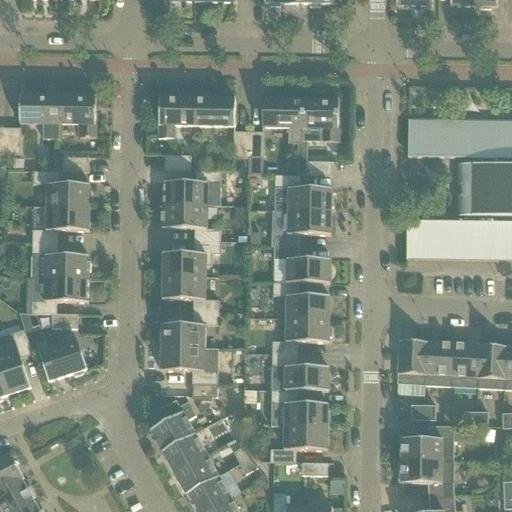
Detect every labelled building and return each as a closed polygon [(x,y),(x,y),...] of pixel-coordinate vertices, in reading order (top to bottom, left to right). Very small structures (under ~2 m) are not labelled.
[(306,0),(264,0),(265,6),(270,6),(270,9),(280,9),(280,6),(307,6),(306,0)] [(340,0),(306,0),(307,6),(310,6),(310,10),(320,10),(320,7),(341,7),(340,0)] [(396,0),(397,8),(431,9),(431,0),(396,0)] [(450,0),(451,9),(474,10),(474,0),(450,0)] [(497,0),(474,0),(474,10),(479,10),(479,11),(491,12),(491,10),(498,10),(497,0)] [(20,118),(20,126),(43,127),(43,142),(60,142),(60,127),(62,127),(62,99),(20,98),(20,118)] [(62,99),(62,127),(80,127),(80,141),(96,141),(96,100),(62,99)] [(193,129),(194,101),(160,100),(159,142),(175,142),(175,129),(193,129)] [(236,102),(194,101),(193,129),(235,130),(236,102)] [(305,131),(305,103),(263,102),(263,130),(289,131),(289,147),(302,147),(302,131),(305,131)] [(303,131),(302,144),(339,145),(339,103),(305,103),(305,131),(303,131)] [(511,123),(409,122),(408,160),(463,161),(463,167),(457,167),(457,187),(463,187),(463,198),(457,198),(457,218),(462,218),(462,224),(407,224),(407,262),(511,263),(511,123)] [(21,131),(6,131),(6,157),(21,157),(21,131)] [(248,161),(249,135),(234,134),(233,161),(248,161)] [(264,135),(249,135),(248,161),(263,161),(264,135)] [(191,158),(165,158),(164,172),(191,173),(191,158)] [(63,175),(89,175),(89,161),(63,160),(63,175)] [(306,164),(306,179),(332,179),(332,165),(306,164)] [(164,185),(164,208),(207,209),(221,209),(221,186),(221,173),(216,173),(196,173),(196,185),(164,185)] [(47,187),(47,210),(90,211),(90,206),(92,206),(92,194),(90,194),(90,187),(59,187),(59,174),(34,174),(34,187),(47,187)] [(275,191),(275,214),(331,215),(332,210),(334,210),(334,198),(332,198),(332,192),(300,191),(300,179),(275,178),(275,191)] [(207,232),(207,209),(164,208),(164,216),(162,216),(162,224),(164,224),(163,231),(195,232),(195,244),(220,245),(220,232),(207,232)] [(89,234),(90,211),(47,210),(46,233),(33,233),(33,246),(58,246),(58,234),(89,234)] [(331,238),(331,215),(275,214),(274,250),(299,250),(299,238),(331,238)] [(163,256),(163,279),(206,280),(206,268),(212,269),(212,257),(220,257),(220,245),(195,244),(195,256),(163,256)] [(33,246),(32,281),(46,281),(89,282),(89,274),(91,274),(91,266),(89,266),(89,259),(58,258),(58,246),(33,246)] [(299,263),(299,250),(274,250),(274,262),(287,262),(287,286),(299,287),(331,287),(331,263),(299,263)] [(206,303),(206,280),(163,279),(163,284),(161,284),(160,296),(162,296),(162,303),(194,303),(194,315),(219,316),(219,303),(206,303)] [(88,305),(89,282),(46,281),(45,304),(31,304),(31,317),(52,317),(57,317),(57,305),(88,305)] [(299,299),(299,287),(287,286),(273,286),(273,299),(287,299),(286,322),(330,323),(330,299),(299,299)] [(219,329),(219,316),(194,315),(193,328),(162,327),(162,333),(159,333),(159,344),(162,344),(162,350),(205,351),(205,328),(219,329)] [(78,317),(57,317),(52,317),(52,331),(78,332),(78,317)] [(330,329),(330,323),(286,322),(286,345),(273,345),(272,357),(298,357),(298,345),(329,346),(329,340),(333,340),(333,329),(330,329)] [(17,349),(0,355),(0,371),(9,398),(31,390),(21,361),(33,357),(25,332),(13,337),(17,349)] [(36,345),(42,365),(49,384),(74,376),(75,379),(85,376),(84,373),(87,372),(78,343),(48,353),(45,342),(36,345)] [(424,388),(427,345),(400,344),(398,387),(424,388)] [(451,390),(453,346),(427,345),(424,388),(451,390)] [(477,391),(480,348),(453,346),(451,390),(477,391)] [(504,393),(506,349),(480,348),(477,391),(504,393)] [(162,350),(161,374),(193,374),(192,387),(218,387),(218,352),(205,351),(162,350)] [(328,394),(329,370),(298,370),(298,357),(272,357),(272,394),(297,394),(328,394)] [(9,398),(0,371),(0,403),(3,403),(2,400),(9,398)] [(218,400),(218,387),(192,387),(192,400),(218,400)] [(244,394),(244,388),(231,388),(231,399),(244,399),(244,394)] [(256,394),(244,394),(244,406),(256,406),(256,394)] [(272,394),(271,429),(285,430),(328,430),(328,425),(330,425),(330,413),(328,413),(329,407),(297,406),(297,394),(272,394)] [(160,427),(150,432),(162,454),(162,455),(195,436),(188,423),(196,419),(188,404),(180,409),(176,403),(160,411),(160,427)] [(423,423),(424,408),(412,408),(411,423),(423,423)] [(436,409),(424,408),(423,423),(435,423),(436,409)] [(244,425),(244,423),(244,411),(244,409),(232,416),(239,428),(244,425)] [(476,430),(476,415),(464,415),(464,430),(476,430)] [(488,416),(476,415),(476,430),(488,430),(488,416)] [(511,431),(511,416),(503,417),(503,432),(511,431)] [(454,465),(454,430),(429,429),(428,442),(402,442),(401,464),(454,465)] [(328,454),(328,430),(285,430),(284,453),(271,452),(271,465),(296,466),(296,453),(328,454)] [(174,476),(207,458),(195,436),(162,455),(174,476)] [(233,455),(240,467),(250,461),(242,450),(233,455)] [(0,461),(0,492),(23,479),(10,456),(0,461)] [(186,497),(219,479),(207,458),(174,476),(186,497)] [(258,471),(250,461),(240,467),(246,477),(258,471)] [(429,501),(454,500),(453,486),(454,465),(401,464),(401,467),(400,467),(400,466),(399,466),(398,484),(400,484),(400,483),(401,483),(401,486),(428,487),(429,501)] [(328,479),(328,466),(303,466),(302,479),(328,479)] [(24,480),(23,479),(0,492),(0,511),(18,511),(34,504),(32,500),(35,499),(30,489),(27,491),(22,482),(24,480)] [(194,511),(209,511),(231,500),(219,479),(186,497),(186,498),(187,497),(194,511)] [(309,511),(286,510),(286,497),(274,496),(273,511),(309,511)] [(237,511),(231,500),(209,511),(237,511)] [(454,511),(454,500),(429,501),(429,511),(454,511)]
